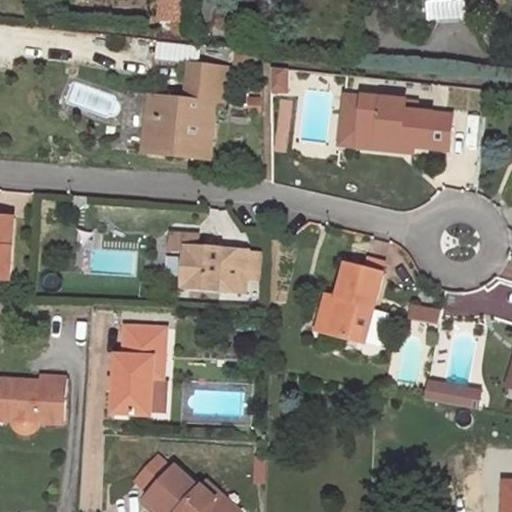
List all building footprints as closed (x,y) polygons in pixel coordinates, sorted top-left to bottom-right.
[(156,0),(158,21),(182,19),(180,0),(156,0)] [(448,0),(457,21),(507,0),(448,0)] [(156,42),(154,58),(196,63),(198,47),(156,42)] [(151,119),(147,152),(211,161),(216,107),(225,108),(228,70),(192,66),(188,101),(166,99),(164,120),(151,119)] [(386,97),(365,95),(364,110),(384,112),(386,97)] [(454,117),(408,112),(409,100),(386,97),(384,112),(364,110),(360,145),(380,148),(381,142),(415,146),(431,148),(431,144),(450,146),(450,150),(474,153),(478,118),(455,115),(454,117)] [(166,99),(153,98),(151,119),(164,120),(166,99)] [(380,148),(414,152),(415,146),(381,142),(380,148)] [(0,282),(6,283),(10,220),(0,219),(0,282)] [(173,254),(183,255),(184,254),(192,254),(193,246),(198,247),(199,238),(174,236),(173,254)] [(190,292),(245,297),(249,250),(198,247),(193,246),(192,254),(184,254),(183,255),(182,284),(190,284),(190,292)] [(332,296),(324,332),(364,341),(381,272),(379,271),(381,261),(365,256),(363,267),(343,262),(335,296),(332,296)] [(324,332),(332,296),(325,294),(317,330),(324,332)] [(119,360),(118,384),(117,393),(116,417),(153,420),(155,382),(156,364),(167,364),(169,333),(129,330),(127,360),(119,360)] [(166,383),(167,364),(156,364),(155,382),(166,383)] [(41,387),(0,384),(0,390),(0,424),(14,425),(15,429),(18,433),(21,435),(27,437),(31,437),(36,434),(39,430),(40,427),(64,428),(66,388),(41,387)] [(227,511),(218,503),(223,498),(207,485),(200,492),(177,472),(174,475),(159,462),(138,486),(152,499),(148,503),(157,511),(227,511)] [(257,462),(257,486),(267,486),(266,462),(257,462)] [(511,511),(511,481),(502,482),(501,511),(511,511)] [(238,511),(223,498),(218,503),(227,511),(238,511)] [(144,508),(149,511),(157,511),(148,503),(144,508)]
